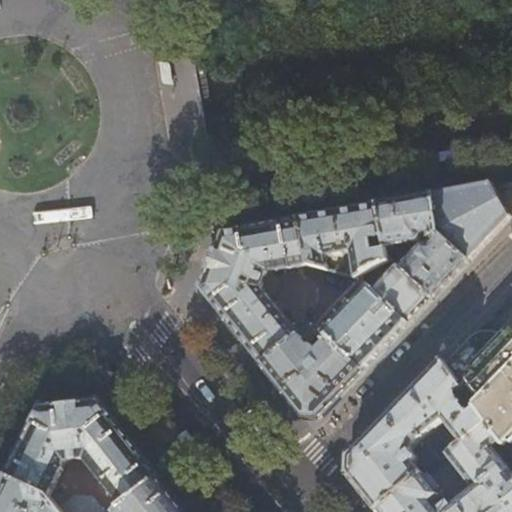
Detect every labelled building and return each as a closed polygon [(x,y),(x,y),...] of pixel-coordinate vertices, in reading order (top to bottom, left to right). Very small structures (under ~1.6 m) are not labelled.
[(435,195),(441,234),(470,262),(511,218),(511,181),(482,187),(435,195)] [(408,200),(381,205),(390,261),(393,260),(397,257),(395,246),(416,243),(417,242),(418,242),(420,241),(420,240),(421,239),(422,238),(422,237),(428,236),(431,239),(441,234),(435,195),(408,200)] [(342,212),(301,219),(309,265),(309,266),(312,266),(347,276),(343,262),(336,263),(336,257),(350,254),(350,252),(353,251),(358,279),(360,279),(361,278),(390,262),(390,261),(381,205),(342,212)] [(270,272),(309,265),(301,219),(266,225),(222,233),(212,260),(201,287),(264,366),(302,336),(263,288),(270,272)] [(470,262),(441,234),(431,239),(434,242),(430,247),(429,247),(428,247),(425,247),(423,248),(422,248),(421,250),(420,251),(408,263),(401,255),(397,257),(393,260),(394,261),(434,299),(451,281),(470,262)] [(394,261),(393,260),(390,261),(390,262),(361,278),(370,286),(409,325),(421,313),(434,299),(394,261)] [(358,279),(347,276),(312,266),(309,278),(350,289),(360,279),(358,279)] [(386,348),(409,325),(370,286),(325,333),(331,339),(364,371),(386,348)] [(316,325),(302,336),(264,366),(283,390),(304,417),(319,418),(342,394),(364,371),(331,339),(318,353),(317,351),(315,349),(313,348),(312,348),(310,348),(307,343),(325,333),(316,325)] [(511,333),(506,340),(505,339),(503,337),(500,335),(497,334),(494,333),(491,332),(488,332),(485,333),(481,334),(475,337),(472,339),(469,342),(447,364),(446,365),(490,423),(511,452),(511,333)] [(490,423),(446,365),(443,361),(401,405),(350,458),(349,473),(362,490),(379,511),(424,475),(414,463),(417,461),(417,457),(413,451),(417,444),(427,436),(436,447),(433,450),(442,461),(449,456),(490,423)] [(28,442),(10,478),(49,498),(67,463),(87,461),(120,501),(106,511),(103,511),(93,498),(77,498),(61,510),(62,511),(118,511),(161,478),(127,434),(99,399),(45,407),(28,442)] [(496,511),(511,500),(511,452),(490,423),(449,456),(475,489),(445,511),(440,511),(433,502),(441,497),(424,475),(379,511),(496,511)] [(62,511),(61,510),(49,498),(10,478),(0,498),(0,511),(62,511)] [(161,478),(118,511),(188,511),(183,505),(161,478)] [(511,511),(511,500),(496,511),(511,511)]
